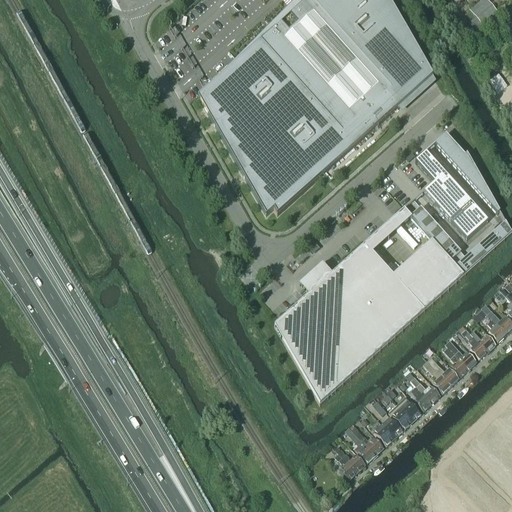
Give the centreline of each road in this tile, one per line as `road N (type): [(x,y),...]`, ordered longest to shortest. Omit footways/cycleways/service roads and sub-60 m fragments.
road 1 (unclassified): [(123,16),(261,254),(283,251),(448,104)]
road 2 (trunk): [(198,511),(0,173)]
road 3 (trunk): [(183,511),(0,211)]
road 4 (trunk): [(0,254),(158,511)]
